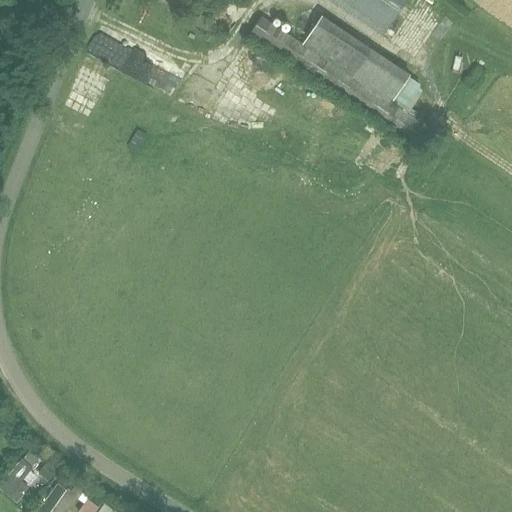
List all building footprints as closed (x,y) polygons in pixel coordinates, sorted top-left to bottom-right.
[(334,0),(384,34),(407,0),(334,0)] [(421,123),(405,112),(418,90),(420,84),(408,76),(410,73),(322,15),(301,45),(262,16),(250,35),(408,146),(410,142),(420,150),(433,131),(421,123)] [(225,114),(236,106),(228,96),(217,103),(225,114)] [(322,118),(330,107),(320,99),(312,110),(322,118)] [(55,476),(36,499),(52,511),(70,488),(55,476)] [(74,511),(87,511),(95,502),(82,494),(71,509),(74,511)]
